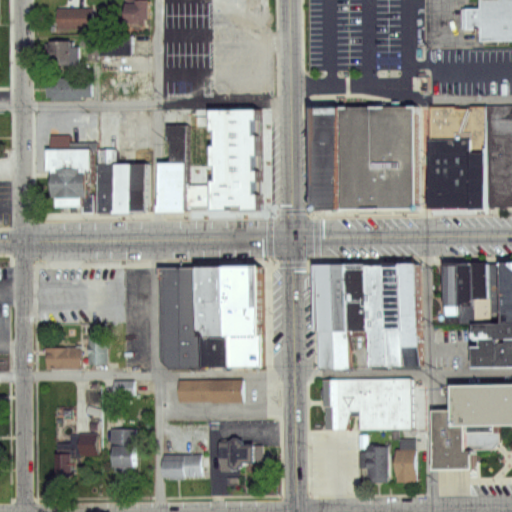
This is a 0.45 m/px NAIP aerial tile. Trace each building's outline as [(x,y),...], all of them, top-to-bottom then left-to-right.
[(120,0),(120,22),(144,22),(144,0),(120,0)] [(140,0),(150,0),(151,25),(125,26),(124,14),(141,13),(140,0)] [(483,0),(511,0),(511,36),(482,38),(481,23),(465,24),(464,3),(484,2),(483,0)] [(60,6),(94,7),(94,29),(60,29),(60,6)] [(102,37),(147,36),(148,70),(103,71),(102,37)] [(49,39),(72,39),(72,64),(49,64),(49,39)] [(48,78),(91,77),(91,93),(48,95),(48,78)] [(320,97),(320,197),(420,197),(420,97),(320,97)] [(511,99),(487,100),(489,198),(511,198),(511,99)] [(431,100),(487,100),(489,198),(432,199),(431,100)] [(189,106),(269,105),(271,208),(190,209),(190,202),(161,202),(160,152),(173,152),(173,118),(189,118),(189,106)] [(101,108),(117,108),(118,155),(119,205),(103,205),(101,108)] [(52,144),(96,143),(98,201),(53,202),(52,144)] [(150,155),(150,204),(119,205),(118,155),(150,155)] [(206,255),(267,254),(269,357),(210,360),(207,259),(206,255)] [(446,255),(476,254),(477,298),(447,299),(446,255)] [(163,260),(207,259),(210,360),(166,361),(163,260)] [(90,267),(89,282),(55,282),(55,313),(87,314),(87,303),(107,303),(107,286),(123,286),(123,268),(90,267)] [(400,272),(417,271),(419,351),(402,352),(400,272)] [(318,272),(336,272),(336,364),(318,364),(318,272)] [(336,272),(351,272),(351,364),(336,364),(336,272)] [(351,272),(369,273),(371,365),(351,364),(351,272)] [(369,273),(385,272),(388,364),(371,365),(369,273)] [(385,272),(400,272),(402,352),(402,364),(388,364),(385,272)] [(475,310),(506,309),(511,308),(511,359),(477,360),(475,310)] [(90,328),(109,327),(109,358),(91,358),(90,328)] [(50,342),(83,341),(84,364),(51,366),(50,342)] [(456,374),(497,373),(499,414),(469,415),(457,415),(457,401),(456,374)] [(497,373),(511,373),(511,414),(499,414),(497,373)] [(179,378),(241,377),(241,400),(179,400),(179,378)] [(137,393),(137,379),(113,379),(113,393),(137,393)] [(329,380),(414,379),(415,432),(360,433),(359,414),(351,413),(345,429),(334,433),(333,408),(329,407),(329,380)] [(435,402),(437,465),(471,464),(469,415),(457,415),(457,401),(435,402)] [(113,422),(138,421),(139,459),(115,460),(113,422)] [(234,429),(247,429),(247,435),(261,436),(261,457),(246,457),(246,470),(221,470),(221,438),(234,438),(234,429)] [(83,433),(102,433),(102,456),(83,456),(83,433)] [(371,437),(389,437),(391,478),(372,479),(371,437)] [(187,447),(204,446),(204,471),(169,471),(168,451),(187,451),(187,447)] [(398,446),(418,446),(418,477),(398,477),(398,446)]
